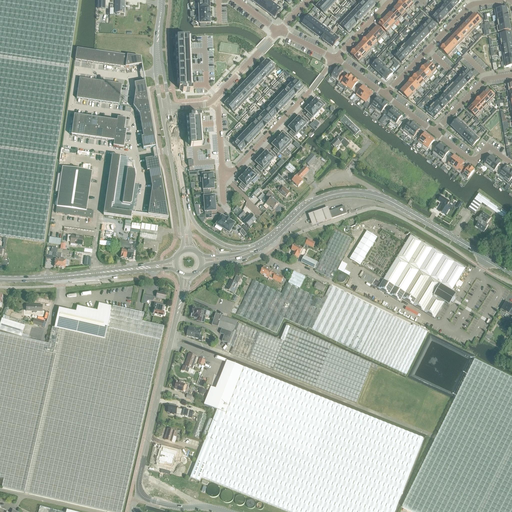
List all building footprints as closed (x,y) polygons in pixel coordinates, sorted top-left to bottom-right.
[(0,0),(0,236),(15,239),(43,243),(55,164),(69,69),(78,0),(0,0)] [(261,0),(257,5),(262,9),(268,0),(267,0),(261,0)] [(266,12),(272,3),(268,0),(262,9),(266,12)] [(328,11),(332,7),(324,0),(323,0),(321,3),(328,11)] [(369,0),(364,0),(363,2),(371,10),(375,6),(369,0)] [(407,0),(403,0),(402,2),(410,10),(414,6),(407,0)] [(448,0),(444,4),(452,11),(455,7),(448,0)] [(116,1),(115,14),(116,14),(116,15),(117,15),(119,15),(120,15),(120,14),(124,14),(125,8),(124,8),(124,5),(124,1),(116,1)] [(363,2),(359,6),(367,14),(371,10),(363,2)] [(401,2),(398,6),(407,14),(411,11),(401,2)] [(272,3),(266,12),(270,15),(277,7),(272,3)] [(317,7),(325,15),(328,11),(321,3),(317,7)] [(444,4),(441,7),(442,8),(449,14),(452,11),(444,4)] [(359,6),(356,10),(364,17),(367,14),(359,6)] [(398,6),(394,10),(402,18),(406,14),(407,15),(407,14),(398,6)] [(277,7),(270,15),(275,19),(281,10),(277,7)] [(442,8),(439,11),(446,17),(449,14),(442,8)] [(437,9),(434,13),(442,21),(446,17),(439,11),(437,9)] [(352,14),(360,21),(364,17),(356,10),(352,14)] [(394,10),(390,13),(399,21),(402,18),(394,10)] [(351,12),(347,16),(356,25),(360,21),(352,14),(351,12)] [(390,13),(387,17),(395,25),(399,21),(390,13)] [(434,13),(430,17),(439,25),(442,21),(434,13)] [(471,18),(477,25),(481,21),(474,15),(471,18)] [(210,16),(199,16),(199,24),(210,23),(210,19),(210,18),(210,16)] [(309,16),(302,25),(307,28),(313,20),(309,16)] [(347,16),(343,20),(353,29),(356,25),(347,16)] [(313,20),(307,28),(311,32),(318,23),(319,21),(315,17),(313,20)] [(387,17),(383,21),(391,29),(395,25),(387,17)] [(471,18),(467,22),(475,29),(475,30),(479,26),(477,25),(471,18)] [(427,19),(424,23),(425,23),(426,24),(433,31),(436,27),(429,20),(428,20),(427,19)] [(349,33),(353,29),(343,20),(339,24),(349,33)] [(383,21),(379,25),(387,33),(391,29),(383,21)] [(467,22),(464,26),(471,33),(475,29),(467,22)] [(318,23),(311,32),(315,35),(322,26),(318,23)] [(322,26),(315,35),(320,38),(328,28),(323,24),(322,26)] [(422,28),(429,35),(433,31),(426,24),(422,28)] [(464,26),(461,29),(468,36),(471,33),(464,26)] [(377,27),(373,31),(382,39),(386,35),(377,27)] [(328,28),(320,38),(324,41),(330,33),(331,33),(332,31),(328,28)] [(419,32),(426,39),(429,35),(422,28),(419,32)] [(461,29),(458,32),(465,39),(468,36),(461,29)] [(373,31),(370,35),(378,43),(382,39),(373,31)] [(426,39),(419,32),(415,35),(422,42),(426,39)] [(458,32),(454,35),(462,43),(465,39),(458,32)] [(330,33),(324,41),(328,45),(335,36),(331,33),(330,33)] [(412,39),(419,45),(422,42),(415,35),(414,34),(411,38),(412,39)] [(370,35),(366,39),(374,46),(377,42),(378,43),(370,35)] [(454,35),(451,39),(459,46),(462,43),(454,35)] [(335,36),(328,45),(333,48),(339,40),(335,36)] [(188,38),(177,38),(179,90),(182,90),(182,92),(192,92),(191,67),(190,67),(188,38)] [(366,39),(362,43),(372,52),(372,51),(370,50),(374,46),(366,39)] [(416,49),(419,45),(412,39),(409,42),(416,49)] [(456,49),(459,46),(451,39),(448,42),(456,49)] [(405,46),(413,52),(416,49),(409,42),(405,46)] [(452,53),(456,49),(448,42),(444,46),(452,53)] [(362,43),(359,47),(368,56),(372,52),(362,43)] [(405,45),(401,48),(409,56),(413,52),(405,46),(405,45)] [(449,57),(452,53),(444,46),(441,49),(449,57)] [(359,47),(355,51),(364,59),(368,56),(359,47)] [(398,53),(406,60),(409,56),(401,48),(397,52),(398,53)] [(511,49),(501,52),(502,57),(511,55),(511,49)] [(106,53),(95,51),(93,63),(104,65),(106,53)] [(355,51),(351,55),(359,63),(363,59),(364,60),(364,59),(355,51)] [(406,60),(397,52),(397,51),(393,55),(394,56),(395,57),(402,64),(406,60)] [(117,55),(106,53),(104,65),(115,66),(117,55)] [(128,56),(117,55),(115,66),(126,68),(128,56)] [(142,65),(141,58),(128,56),(126,68),(142,65)] [(379,60),(372,67),(375,71),(382,64),(383,63),(379,60)] [(266,61),(262,65),(271,74),(275,70),(266,61)] [(428,63),(424,67),(433,75),(437,71),(428,63)] [(382,64),(375,71),(379,74),(385,67),(382,64)] [(260,66),(258,68),(258,69),(266,76),(268,78),(271,74),(262,65),(260,66)] [(385,67),(379,74),(382,77),(389,71),(385,67)] [(424,67),(420,71),(429,79),(428,79),(429,80),(430,80),(433,76),(434,76),(433,75),(424,67)] [(338,84),(344,76),(343,78),(340,76),(343,72),(338,68),(336,70),(335,69),(332,72),(334,74),(331,77),(339,83),(338,84)] [(258,69),(254,73),(262,80),(266,76),(258,69)] [(463,73),(471,81),(474,77),(467,70),(463,73)] [(389,71),(382,77),(386,81),(393,74),(389,71)] [(420,71),(416,75),(424,82),(424,83),(425,83),(428,79),(429,79),(420,71)] [(254,73),(251,77),(258,84),(260,86),(264,82),(262,80),(254,73)] [(460,78),(467,84),(471,81),(463,73),(459,77),(460,78)] [(416,75),(412,79),(420,87),(420,86),(424,83),(424,82),(416,75)] [(342,85),(346,89),(353,79),(352,79),(353,78),(350,76),(349,76),(348,76),(347,78),(344,76),(338,84),(341,86),(342,85)] [(459,76),(455,80),(457,81),(464,88),(467,84),(460,78),(459,77),(459,76)] [(258,84),(251,77),(247,81),(255,88),(258,84)] [(293,79),(289,83),(298,92),(302,88),(293,79)] [(352,91),(354,93),(357,89),(355,87),(358,83),(357,82),(358,81),(354,79),(354,80),(353,79),(346,89),(351,92),(352,91)] [(412,79),(408,83),(416,91),(418,92),(422,88),(420,86),(420,87),(412,79)] [(243,84),(251,92),(255,88),(247,81),(243,84)] [(454,85),(460,91),(464,88),(457,81),(454,85)] [(135,91),(134,100),(148,102),(145,83),(134,84),(135,91)] [(285,87),(286,89),(287,89),(294,96),(298,92),(289,83),(285,87)] [(408,83),(405,88),(413,96),(414,97),(418,93),(418,92),(416,91),(408,83)] [(243,84),(239,88),(249,97),(253,94),(253,93),(251,92),(243,84)] [(450,87),(457,95),(460,91),(454,85),(453,84),(450,87)] [(356,96),(361,100),(368,91),(367,90),(368,89),(365,87),(364,88),(363,87),(360,91),(357,89),(354,93),(357,95),(356,96)] [(447,91),(454,98),(457,95),(450,87),(447,91)] [(239,88),(236,92),(245,101),(249,97),(239,88)] [(405,88),(400,92),(409,100),(413,96),(405,88)] [(283,92),(291,100),(294,96),(287,89),(286,89),(283,92)] [(366,102),(369,104),(372,100),(370,98),(373,94),(372,93),(369,90),(369,91),(368,91),(361,100),(366,103),(366,102)] [(483,94),(491,102),(495,97),(487,90),(483,94)] [(281,91),(277,95),(287,104),(291,100),(283,92),(281,91)] [(444,95),(451,101),(454,98),(447,91),(443,94),(444,95)] [(236,92),(232,96),(242,105),(245,101),(236,92)] [(483,94),(479,98),(488,106),(491,102),(483,94)] [(274,99),(275,100),(283,108),(287,104),(277,95),(274,99)] [(441,98),(448,104),(451,101),(444,95),(441,98)] [(232,96),(228,100),(238,109),(242,105),(232,96)] [(370,108),(375,112),(383,102),(382,101),(383,100),(379,98),(379,99),(378,98),(375,102),(372,100),(369,104),(372,106),(370,108)] [(445,108),(448,104),(441,98),(438,101),(445,108)] [(479,98),(476,102),(483,109),(485,111),(489,107),(488,106),(479,98)] [(148,102),(134,100),(133,107),(140,116),(150,114),(148,102)] [(228,100),(224,104),(234,113),(238,109),(228,100)] [(272,104),(279,112),(283,108),(275,100),(272,104)] [(315,100),(309,105),(317,113),(325,105),(320,100),(318,103),(315,100)] [(436,100),(433,103),(434,104),(435,105),(441,111),(445,108),(438,101),(436,100)] [(383,116),(383,117),(387,111),(384,109),(387,105),(387,104),(384,101),(383,102),(375,112),(380,116),(381,114),(384,115),(383,116)] [(270,103),(266,106),(276,115),(279,112),(272,104),(270,102),(270,103)] [(483,109),(476,102),(472,106),(479,113),(483,109)] [(434,104),(430,108),(438,115),(441,111),(435,105),(434,104)] [(309,105),(304,111),(308,114),(305,116),(310,121),(317,113),(309,105)] [(262,110),(262,111),(272,120),(276,115),(266,106),(262,110)] [(479,113),(472,106),(471,106),(469,108),(470,108),(468,110),(476,117),(477,119),(481,115),(479,113)] [(430,108),(427,111),(434,119),(438,115),(430,108)] [(390,123),(397,113),(393,109),(390,113),(387,111),(383,117),(390,122),(390,123)] [(261,112),(257,116),(267,125),(271,121),(261,112)] [(398,113),(397,113),(390,123),(394,127),(396,125),(399,127),(402,123),(399,121),(402,117),(401,116),(402,115),(399,113),(398,113)] [(150,114),(140,116),(141,127),(152,125),(150,115),(150,114)] [(210,115),(191,116),(194,160),(211,159),(209,130),(211,130),(210,115)] [(257,116),(254,120),(263,129),(267,125),(257,116)] [(298,117),(293,123),(301,130),(309,122),(304,118),(302,120),(298,117)] [(345,117),(340,122),(355,136),(360,132),(355,126),(345,117)] [(451,127),(455,130),(462,122),(459,119),(451,127)] [(250,124),(252,125),(259,133),(263,129),(254,120),(250,124)] [(110,121),(108,131),(115,132),(116,130),(116,124),(117,122),(110,121)] [(408,135),(415,126),(414,126),(415,125),(412,122),(411,123),(410,123),(408,126),(405,124),(400,130),(400,131),(403,133),(404,132),(408,135)] [(458,134),(465,127),(466,125),(463,122),(462,122),(455,130),(458,134)] [(293,123),(288,128),(291,131),(289,134),(293,138),(298,133),(303,137),(305,134),(301,130),(293,123)] [(152,125),(141,127),(143,138),(154,136),(152,125)] [(248,129),(256,136),(259,133),(252,125),(248,129)] [(415,142),(416,140),(420,135),(417,133),(420,130),(419,129),(419,128),(416,126),(416,127),(415,126),(408,135),(412,139),(412,140),(415,142)] [(243,131),(242,132),(244,133),(252,140),(256,136),(248,129),(246,127),(243,131)] [(468,130),(465,127),(458,134),(462,137),(468,130)] [(462,137),(465,140),(473,133),(469,129),(468,130),(462,137)] [(108,131),(107,141),(114,142),(114,141),(115,136),(115,132),(108,131)] [(241,137),(248,144),(252,140),(244,133),(241,137)] [(465,140),(469,144),(476,136),(473,133),(465,140)] [(282,134),(277,140),(286,149),(292,143),(290,142),(292,139),(288,135),(285,137),(282,134)] [(420,135),(416,140),(419,142),(418,143),(423,147),(423,146),(430,137),(429,137),(430,136),(426,134),(425,134),(423,137),(420,135)] [(235,139),(237,141),(245,148),(248,144),(241,137),(239,135),(235,139)] [(143,138),(141,138),(143,149),(155,147),(156,147),(154,136),(143,138)] [(476,136),(469,144),(472,147),(480,139),(476,136)] [(343,141),(341,139),(339,137),(336,140),(331,145),(335,150),(341,144),(340,144),(341,143),(347,148),(350,145),(344,139),(343,141)] [(431,151),(435,146),(432,144),(434,141),(434,140),(431,137),(430,138),(430,137),(423,146),(423,147),(422,148),(427,151),(428,149),(431,151)] [(277,140),(272,145),(275,148),(272,151),(277,155),(279,153),(281,154),(286,149),(277,140)] [(237,141),(233,145),(241,152),(245,148),(237,141)] [(437,148),(435,146),(431,151),(433,153),(432,154),(437,158),(444,149),(440,145),(437,148)] [(445,163),(449,157),(447,155),(449,152),(448,152),(449,151),(446,148),(445,149),(444,149),(437,158),(442,161),(441,162),(444,165),(445,163)] [(265,152),(260,157),(268,165),(268,164),(276,157),(271,152),(269,155),(265,152)] [(312,155),(304,163),(309,167),(316,159),(317,159),(312,155)] [(112,156),(103,215),(131,219),(132,214),(132,213),(111,210),(112,205),(113,205),(120,157),(112,156)] [(455,157),(454,156),(452,159),(449,157),(445,163),(452,169),(459,160),(459,159),(456,156),(455,157)] [(487,157),(481,164),(489,169),(496,160),(495,159),(492,156),(492,157),(491,156),(489,159),(487,157)] [(260,157),(255,163),(258,166),(256,168),(260,173),(263,170),(265,172),(270,166),(268,164),(268,165),(260,157)] [(158,158),(145,160),(147,172),(149,171),(160,169),(158,158)] [(459,160),(452,169),(460,175),(460,174),(464,169),(462,167),(464,163),(459,160)] [(496,160),(489,169),(493,173),(494,172),(497,174),(500,170),(501,168),(499,166),(500,164),(496,160)] [(128,163),(122,204),(130,206),(131,204),(135,178),(134,171),(133,164),(128,163)] [(289,163),(285,168),(291,174),(295,170),(289,163)] [(470,168),(469,167),(467,171),(464,169),(460,174),(468,179),(474,171),(473,171),(474,170),(471,167),(470,168)] [(497,174),(495,176),(498,178),(498,179),(502,182),(503,181),(504,180),(510,171),(510,170),(507,167),(506,168),(503,172),(500,170),(497,174)] [(92,219),(93,212),(87,211),(92,172),(62,168),(56,214),(92,219)] [(300,180),(308,171),(304,168),(291,181),(297,188),(303,182),(300,180)] [(159,170),(149,172),(151,183),(161,181),(159,170)] [(251,182),(259,174),(254,170),(252,173),(248,170),(243,175),(251,182)] [(204,171),(198,172),(198,176),(199,175),(200,183),(202,183),(202,182),(213,182),(213,175),(213,174),(212,174),(204,175),(204,171)] [(504,180),(503,181),(507,185),(505,189),(507,191),(510,187),(511,186),(511,184),(511,171),(511,172),(510,171),(504,180)] [(243,175),(238,180),(242,183),(239,186),(244,190),(251,182),(243,175)] [(151,194),(164,192),(162,181),(161,181),(151,183),(152,188),(151,194)] [(213,182),(202,183),(203,194),(210,193),(209,190),(214,189),(213,182)] [(285,198),(289,194),(283,188),(282,189),(279,187),(277,189),(280,192),(279,192),(285,198)] [(151,194),(149,206),(166,203),(164,192),(151,194)] [(210,193),(203,194),(204,205),(215,204),(214,196),(210,197),(210,193)] [(273,210),(278,204),(267,194),(265,197),(268,201),(265,204),(269,207),(270,206),(273,210)] [(503,219),(507,214),(479,194),(468,209),(475,214),(482,204),(503,219)] [(446,207),(450,202),(441,197),(438,202),(443,204),(440,208),(441,208),(439,212),(445,216),(449,209),(446,207)] [(149,206),(148,216),(168,219),(166,203),(149,206)] [(215,211),(215,204),(204,205),(205,216),(211,215),(211,212),(215,211)] [(237,207),(233,212),(237,216),(241,211),(237,207)] [(344,207),(329,212),(332,219),(347,214),(344,207)] [(328,208),(308,215),(312,226),(332,219),(328,208)] [(251,225),(256,220),(251,215),(246,220),(243,216),(245,214),(242,211),(236,217),(240,220),(240,219),(243,222),(243,223),(248,228),(249,229),(252,226),(251,225)] [(486,225),(491,218),(483,213),(478,219),(477,218),(475,221),(478,223),(476,227),(484,232),(488,226),(486,225)] [(221,216),(216,225),(222,229),(228,220),(221,216)] [(222,229),(229,233),(234,224),(228,220),(222,229)] [(102,222),(99,245),(111,246),(114,223),(102,222)] [(140,230),(139,238),(144,239),(143,241),(155,243),(158,227),(141,224),(140,230)] [(334,231),(318,264),(315,270),(314,272),(332,281),(352,240),(334,231)] [(367,232),(350,260),(360,266),(377,238),(367,232)] [(68,236),(67,242),(70,243),(70,244),(82,245),(83,238),(71,236),(68,236)] [(410,236),(378,289),(400,303),(402,299),(435,320),(445,303),(447,305),(451,299),(454,293),(452,292),(465,270),(465,269),(410,236)] [(313,249),(315,243),(308,240),(305,245),(313,249)] [(124,258),(126,259),(128,245),(129,242),(120,241),(118,250),(121,251),(120,258),(121,258),(121,259),(123,259),(124,258)] [(143,245),(143,248),(152,249),(152,252),(156,253),(157,243),(155,243),(143,241),(143,245)] [(294,246),(291,251),(294,252),(292,256),(298,259),(300,254),(303,256),(306,251),(302,249),(303,249),(294,245),(294,246)] [(46,256),(45,259),(53,260),(53,259),(55,259),(54,265),(54,267),(59,268),(59,263),(60,261),(59,261),(59,260),(59,259),(58,259),(58,257),(56,257),(57,251),(57,249),(51,248),(51,252),(52,252),(51,257),(46,256)] [(57,251),(56,257),(58,257),(58,259),(59,259),(59,260),(59,261),(60,261),(59,263),(59,268),(62,268),(61,269),(63,269),(64,269),(65,266),(68,266),(68,264),(69,261),(66,261),(61,260),(61,254),(62,254),(62,250),(57,249),(57,251)] [(301,263),(315,270),(318,264),(304,256),(301,263)] [(344,273),(348,265),(342,262),(338,270),(344,273)] [(268,279),(269,278),(272,272),(264,267),(260,274),(268,279)] [(273,272),(272,272),(269,278),(281,284),(282,282),(284,283),(285,280),(283,279),(283,278),(272,272),(273,272)] [(294,272),(288,284),(299,290),(305,278),(294,272)] [(234,294),(238,284),(231,281),(226,290),(234,294)] [(299,290),(288,284),(286,283),(281,295),(253,281),(237,315),(276,334),(284,318),(306,329),(307,328),(352,349),(406,375),(427,332),(413,325),(412,327),(330,286),(324,298),(323,298),(321,300),(316,298),(299,290)] [(323,292),(325,287),(317,283),(314,288),(323,292)] [(511,307),(505,303),(501,310),(511,316),(511,317),(511,319),(511,307)] [(164,316),(165,313),(164,313),(164,312),(163,312),(165,306),(154,304),(153,308),(155,308),(154,311),(153,310),(153,313),(153,314),(163,317),(163,316),(164,316)] [(33,312),(33,313),(32,315),(32,316),(32,317),(32,319),(34,319),(32,324),(42,327),(43,322),(36,320),(36,312),(41,312),(41,309),(42,309),(42,305),(35,305),(35,306),(32,306),(32,305),(26,305),(26,312),(33,312)] [(204,323),(207,311),(193,308),(193,309),(192,309),(192,312),(191,317),(195,318),(195,320),(197,320),(197,322),(204,323)] [(3,315),(0,324),(0,330),(21,337),(25,326),(24,326),(25,322),(3,315)] [(231,336),(228,344),(227,346),(233,348),(242,326),(237,324),(238,322),(222,317),(216,315),(212,326),(222,329),(231,332),(230,335),(231,336)] [(233,348),(231,354),(350,401),(356,404),(371,368),(376,370),(378,367),(372,364),(360,359),(348,354),(349,353),(331,346),(331,345),(319,340),(320,340),(308,335),(308,334),(286,326),(280,341),(242,326),(233,348)] [(187,337),(199,339),(199,341),(202,342),(203,336),(201,336),(202,331),(201,331),(195,330),(195,329),(189,328),(187,337)] [(231,332),(222,329),(220,334),(224,335),(222,342),(228,344),(231,336),(230,335),(231,332)] [(182,369),(181,371),(183,372),(184,371),(193,375),(195,371),(192,370),(197,357),(189,354),(185,367),(184,366),(183,369),(182,369)] [(402,507),(411,511),(511,511),(511,378),(507,377),(474,360),(455,400),(448,415),(402,507)] [(211,388),(204,405),(214,408),(218,409),(227,413),(244,368),(227,362),(226,364),(216,390),(211,388)] [(227,413),(201,477),(287,511),(394,511),(423,440),(423,439),(420,438),(386,425),(345,408),(317,397),(301,391),(244,368),(227,413)] [(187,391),(189,386),(181,384),(182,382),(179,381),(178,382),(177,382),(175,387),(175,386),(174,388),(175,389),(175,390),(184,393),(185,391),(187,391)] [(177,409),(178,408),(178,407),(170,406),(168,413),(177,415),(176,417),(182,419),(183,417),(192,419),(193,412),(184,410),(177,409)] [(207,436),(191,478),(200,482),(201,477),(227,413),(218,409),(213,420),(207,436)] [(200,413),(192,436),(199,439),(207,415),(200,413)] [(174,444),(177,434),(175,433),(176,432),(168,430),(165,441),(174,444)] [(163,449),(162,452),(161,451),(161,452),(160,457),(159,457),(159,458),(159,461),(160,461),(159,464),(159,465),(159,464),(164,466),(165,463),(172,465),(174,457),(176,457),(177,457),(178,453),(178,452),(164,448),(163,448),(163,449)]
